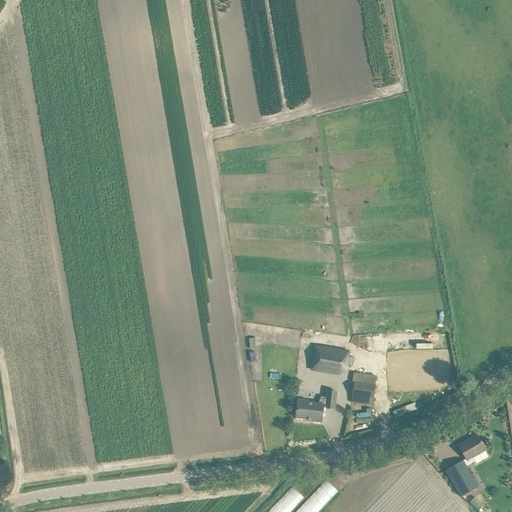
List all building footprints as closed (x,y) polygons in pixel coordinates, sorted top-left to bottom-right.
[(340,373),(346,369),(349,351),(315,346),(311,369),(340,373)] [(355,374),(351,402),(372,405),(376,377),(355,374)] [(310,419),(310,420),(321,422),(323,407),(325,407),(334,408),(336,391),(327,390),(326,397),(320,396),(318,403),(308,402),(308,401),(297,399),(297,400),(300,400),(299,407),(297,407),(296,417),(310,419)] [(458,445),(466,458),(467,460),(485,449),(481,442),(481,441),(477,434),(477,435),(466,441),(465,441),(458,445)] [(477,486),(466,466),(462,460),(446,470),(461,495),(477,486)]
